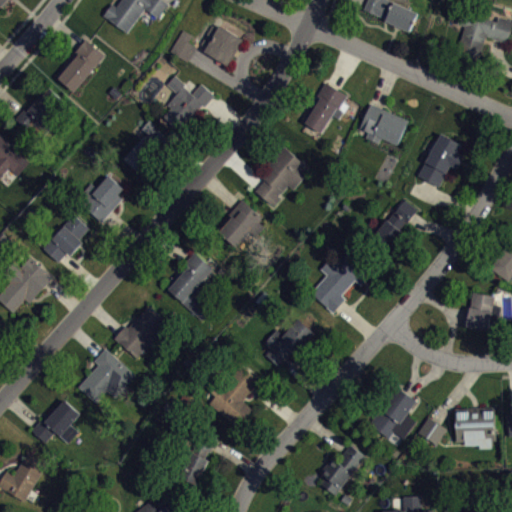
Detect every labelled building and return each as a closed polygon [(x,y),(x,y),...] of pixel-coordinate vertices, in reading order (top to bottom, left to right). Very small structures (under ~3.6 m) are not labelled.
[(0,0),(0,9),(5,14),(16,0),(0,0)] [(165,0),(169,2),(158,18),(144,8),(127,32),(103,15),(112,2),(116,5),(119,0),(165,0)] [(391,0),(418,12),(410,30),(383,19),(384,17),(364,8),(368,0),(391,0)] [(458,46),(478,54),(485,35),(506,42),(511,26),(511,20),(499,16),(497,21),(462,8),(456,23),(465,26),(458,46)] [(244,39),(228,64),(204,49),(206,46),(200,42),(212,24),(218,27),(220,24),(244,39)] [(182,28),(170,49),(188,61),(192,53),(196,45),(189,41),(193,34),(182,28)] [(86,38),(105,54),(74,90),(58,76),(64,69),(62,67),(76,50),(82,44),(86,38)] [(215,94),(201,82),(193,92),(184,85),(186,83),(175,73),(167,83),(177,91),(167,103),(171,106),(163,115),(182,132),(210,99),(215,94)] [(326,81),(332,85),(347,94),(339,108),(343,110),(338,118),(333,114),(322,132),(302,119),(318,94),(326,81)] [(16,118),(22,110),(46,84),(64,100),(44,122),(51,128),(42,137),(30,127),(26,132),(20,126),(22,124),(16,118)] [(371,102),(377,105),(409,119),(398,143),(382,136),(379,142),(366,136),(369,131),(360,127),(371,102)] [(124,158),(142,174),(167,146),(172,140),(149,120),(142,127),(147,132),(124,158)] [(441,132),(418,174),(431,181),(439,186),(451,164),(457,167),(463,156),(458,153),(462,144),(441,132)] [(0,134),(30,161),(18,175),(9,167),(0,177),(0,134)] [(284,145),(312,168),(294,189),(287,183),(279,194),(281,195),(273,205),(255,190),(261,183),(265,179),(260,175),(269,164),(268,163),(284,145)] [(108,174),(124,187),(118,194),(123,197),(109,214),(102,221),(83,204),(87,199),(81,194),(91,181),(97,187),(108,174)] [(242,198),(263,216),(259,220),(265,226),(256,237),(249,231),(237,246),(219,230),(232,216),(229,213),(236,204),(242,198)] [(404,198),(419,208),(414,215),(408,223),(405,221),(400,228),(404,230),(389,251),(372,238),(387,218),(388,219),(404,198)] [(42,247),(74,212),(89,227),(80,238),(84,241),(71,255),(67,252),(64,257),(58,262),(42,247)] [(511,236),(511,274),(508,280),(490,267),(495,260),(511,236)] [(334,311),(311,291),(327,273),(320,268),(330,257),(336,263),(350,247),(374,269),(361,284),(355,279),(342,294),(346,298),(340,305),(334,311)] [(195,251),(213,267),(204,278),(208,282),(199,293),(213,306),(202,318),(165,286),(190,257),(195,251)] [(54,275),(49,281),(29,302),(25,298),(13,311),(0,298),(0,292),(11,280),(2,273),(14,260),(21,266),(31,255),(54,275)] [(472,291),(495,295),(494,303),(502,305),(499,320),(490,318),(489,330),(466,326),(468,314),(472,291)] [(148,303),(169,321),(158,333),(162,337),(154,347),(149,342),(136,357),(114,337),(120,330),(125,324),(128,326),(148,303)] [(267,353),(280,365),(286,359),(296,348),(299,351),(315,333),(299,318),(284,334),(277,328),(265,342),(272,348),(267,353)] [(0,336),(8,327),(0,319),(0,336)] [(106,347),(136,373),(116,396),(107,388),(96,401),(79,385),(99,363),(95,359),(100,353),(106,347)] [(238,426),(210,403),(216,395),(209,389),(217,379),(223,385),(241,363),(260,380),(256,385),(244,399),(254,407),(238,426)] [(388,437),(370,423),(398,386),(407,393),(417,400),(407,413),(416,420),(403,438),(394,430),(388,437)] [(65,399),(81,413),(71,423),(79,430),(68,442),(55,430),(45,441),(32,429),(38,422),(53,405),(57,408),(65,399)] [(455,407),(456,441),(465,441),(465,445),(479,444),(479,448),(491,447),(491,440),(496,440),(495,405),(455,407)] [(428,416),(418,432),(436,444),(447,428),(436,420),(428,416)] [(179,477),(203,429),(218,437),(215,443),(211,451),(209,450),(206,457),(210,459),(197,485),(179,477)] [(351,444),(365,455),(336,494),(321,484),(326,477),(320,472),(334,453),(340,458),(347,449),(351,444)] [(29,451),(15,474),(8,469),(3,477),(0,483),(0,485),(25,500),(48,462),(29,451)] [(346,492),(353,497),(349,504),(342,499),(346,492)] [(184,511),(186,511),(192,506),(182,493),(157,511),(184,511)] [(383,510),(383,511),(434,511),(434,509),(422,509),(422,494),(404,495),(404,509),(383,510)] [(445,502),(445,511),(498,511),(498,499),(445,502)]
